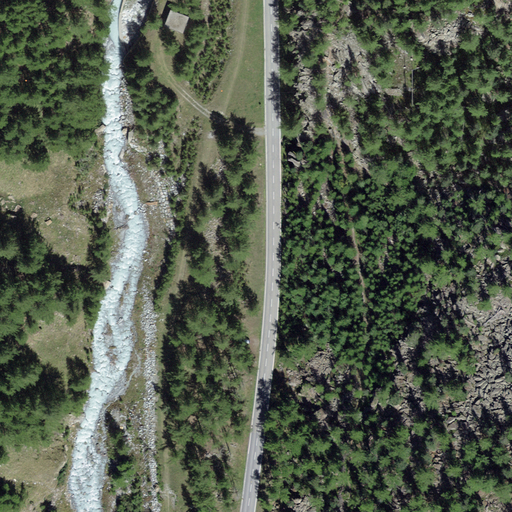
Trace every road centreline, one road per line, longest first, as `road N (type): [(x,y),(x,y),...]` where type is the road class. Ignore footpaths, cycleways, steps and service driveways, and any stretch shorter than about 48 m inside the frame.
road 1 (tertiary): [(267,0),(270,242),(242,511)]
road 2 (track): [(269,127),(216,121),(177,90),(158,44)]
